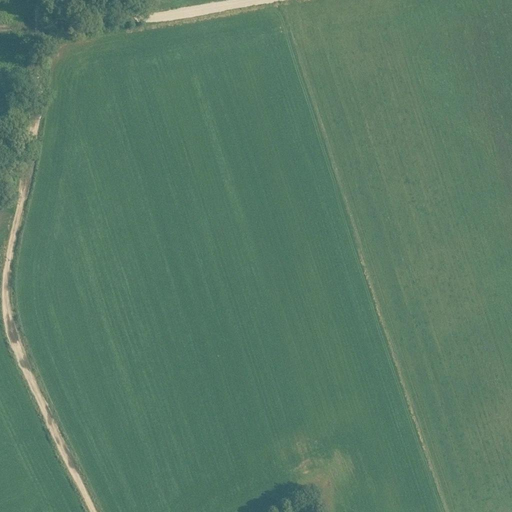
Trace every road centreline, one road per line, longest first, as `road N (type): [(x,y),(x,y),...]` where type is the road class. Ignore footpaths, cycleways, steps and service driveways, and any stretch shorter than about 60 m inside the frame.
road 1 (track): [(36,112),(7,275),(16,327),(94,511)]
road 2 (track): [(66,0),(128,17),(268,0)]
